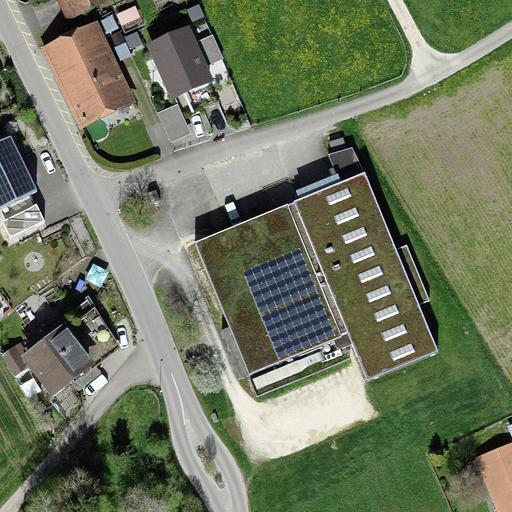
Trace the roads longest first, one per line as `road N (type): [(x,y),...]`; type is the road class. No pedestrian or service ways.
road 1 (unclassified): [(511,31),(436,79),(90,197)]
road 2 (tertiary): [(90,197),(179,396)]
road 3 (tertiary): [(0,12),(90,197)]
road 4 (tertiary): [(238,511),(228,467),(179,396)]
road 5 (tertiary): [(179,396),(183,448),(221,511)]
